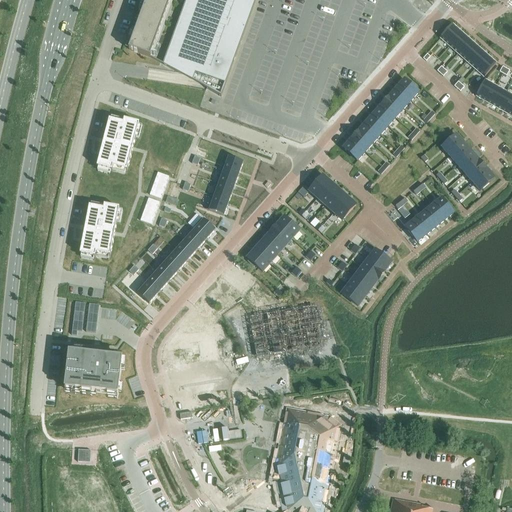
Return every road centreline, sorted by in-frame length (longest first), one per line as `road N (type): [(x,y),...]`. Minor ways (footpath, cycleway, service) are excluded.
road 1 (primary): [(4,511),(10,299),(34,138),(67,0)]
road 2 (residential): [(35,412),(60,223),(95,79)]
road 3 (residential): [(150,380),(145,355),(155,331),(308,157)]
road 4 (residential): [(95,79),(308,157)]
road 5 (residential): [(404,49),(462,104),(458,116),(498,162)]
road 6 (unclassified): [(313,152),(404,49)]
road 7 (residential): [(313,152),(398,241)]
